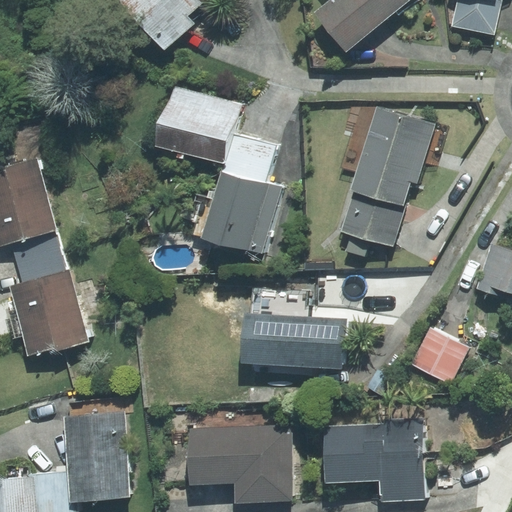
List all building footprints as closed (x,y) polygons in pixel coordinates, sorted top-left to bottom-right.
[(129,0),(172,48),(202,22),(195,14),(210,0),(129,0)] [(354,50),(414,0),(334,0),(321,11),(354,50)] [(460,0),(455,26),(499,34),(505,0),(460,0)] [(208,235),(267,252),(286,185),(271,181),(281,145),(238,133),(246,103),(179,84),(162,144),(229,163),(208,235)] [(439,122),(381,105),(356,189),(358,189),(345,230),(397,246),(416,181),(422,182),(439,122)] [(60,350),(95,340),(74,269),(71,270),(59,229),(62,228),(41,157),(0,169),(0,240),(2,246),(15,243),(26,280),(13,284),(34,355),(59,347),(60,350)] [(511,247),(494,242),(481,287),(508,295),(509,289),(511,289),(511,247)] [(304,365),(349,368),(352,317),(251,310),(248,361),(287,364),(287,369),(303,370),(304,365)] [(473,346),(432,326),(414,363),(455,383),(473,346)] [(34,475),(0,478),(0,511),(78,511),(83,511),(82,500),(138,495),(130,410),(68,415),(73,470),(34,473),(34,475)] [(387,500),(429,499),(426,417),(387,418),(387,422),(331,424),(333,481),(386,479),(387,500)] [(295,423),(195,427),(197,483),(241,481),(242,501),(298,499),(295,423)]
